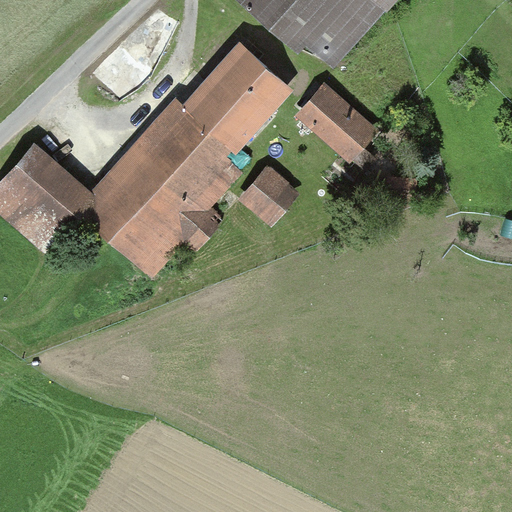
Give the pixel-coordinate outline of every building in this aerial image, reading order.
[(393,0),(244,0),(306,53),(313,45),(337,65),(393,0)] [(92,195),(25,136),(0,164),(0,219),(48,262),(89,217),(152,272),(186,234),(199,246),(223,219),(213,210),(254,163),(245,154),(306,85),(252,37),(193,103),(182,94),(92,195)] [(382,126),(328,83),(302,115),(356,158),(382,126)] [(302,194),(270,166),(241,200),(274,227),(302,194)] [(421,178),(390,176),(388,199),(419,202),(421,178)]
